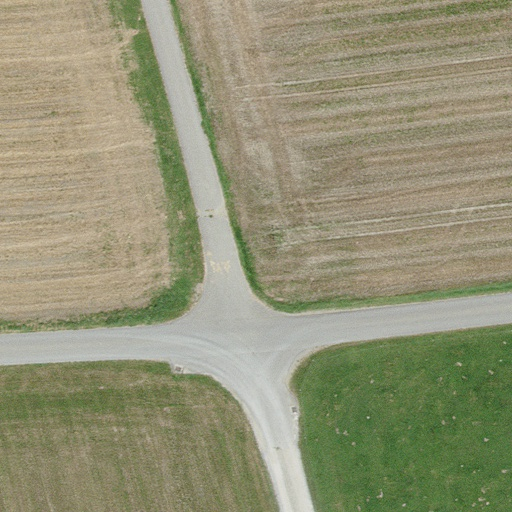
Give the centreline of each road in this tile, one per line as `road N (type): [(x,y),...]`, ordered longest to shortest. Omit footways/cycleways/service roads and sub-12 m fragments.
road 1 (track): [(312,511),(171,0)]
road 2 (unclassified): [(511,255),(252,285),(0,300)]
